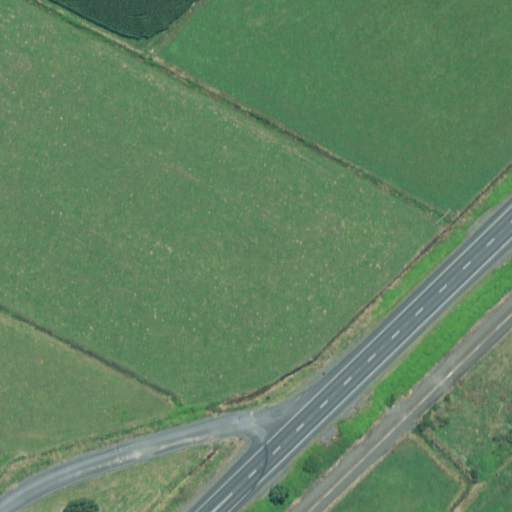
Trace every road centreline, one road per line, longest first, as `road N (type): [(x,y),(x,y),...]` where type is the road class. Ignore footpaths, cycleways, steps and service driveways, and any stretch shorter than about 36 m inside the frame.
road 1 (secondary): [(215,511),(511,224)]
road 2 (track): [(58,469),(259,421),(286,443)]
